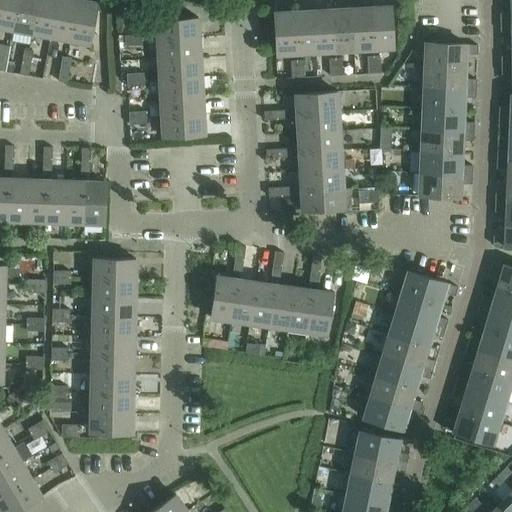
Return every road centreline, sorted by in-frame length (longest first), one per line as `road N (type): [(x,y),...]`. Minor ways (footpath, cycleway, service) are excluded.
road 1 (residential): [(181,224),(168,453),(87,503)]
road 2 (residential): [(237,0),(249,224)]
road 3 (residential): [(426,235),(273,242),(249,224)]
road 4 (residential): [(181,224),(124,225),(124,157),(103,135)]
road 5 (residential): [(0,92),(104,103),(103,135)]
